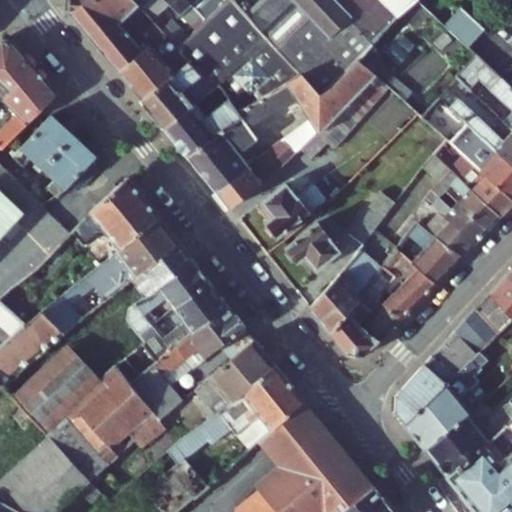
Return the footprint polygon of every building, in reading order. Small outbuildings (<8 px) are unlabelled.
[(74,0),(72,11),(124,74),(166,35),(158,23),(157,25),(154,28),(148,21),(144,24),(140,28),(134,34),(102,0),(74,0)] [(145,10),(135,0),(102,0),(134,34),(140,28),(130,16),(134,12),(144,24),(148,21),(154,28),(157,25),(145,10)] [(193,0),(135,0),(145,10),(155,0),(169,0),(186,17),(198,6),(194,1),(193,0)] [(183,68),(174,76),(145,100),(166,128),(199,103),(214,91),(220,86),(238,110),(242,115),(247,113),(254,110),(295,92),(309,72),(298,60),(248,11),(236,0),(232,0),(213,21),(199,34),(182,53),(191,62),(183,68)] [(193,0),(194,1),(198,6),(213,21),(232,0),(210,0),(206,4),(203,0),(193,0)] [(346,73),(361,58),(377,41),(342,4),(337,0),(258,0),(248,11),(298,60),(309,72),(328,91),(346,73)] [(337,0),(342,4),(377,41),(400,18),(383,0),(337,0)] [(383,0),(400,18),(417,0),(383,0)] [(481,24),(459,2),(441,21),(463,43),(481,24)] [(166,35),(124,74),(145,100),(174,76),(160,59),(168,52),(183,68),(191,62),(182,53),(166,35)] [(16,42),(4,44),(0,48),(0,90),(29,57),(16,42)] [(0,145),(7,152),(62,95),(29,57),(0,90),(0,93),(24,118),(0,143),(0,145)] [(334,147),(388,84),(361,58),(346,73),(328,91),(309,72),(295,92),(254,110),(259,116),(264,122),(299,107),(323,136),(333,145),(334,147)] [(475,75),(511,112),(500,124),(511,135),(511,91),(485,65),(475,75)] [(211,117),(199,103),(166,128),(188,155),(239,117),(242,115),(238,110),(220,86),(214,91),(219,93),(227,104),(211,117)] [(446,91),(438,100),(493,152),(511,170),(511,135),(500,124),(491,134),(446,91)] [(242,115),(239,117),(188,155),(207,180),(238,156),(259,140),(250,128),(260,124),(267,133),(270,131),(264,122),(259,116),(254,110),(247,113),(242,115)] [(77,138),(55,118),(18,160),(26,168),(33,161),(45,172),(77,138)] [(452,133),(446,140),(465,159),(511,204),(511,170),(493,152),(483,162),(452,133)] [(310,164),(333,145),(323,136),(302,153),(310,164)] [(101,161),(77,138),(45,172),(60,185),(52,193),(57,198),(63,203),(67,199),(88,175),(101,161)] [(456,169),(436,149),(429,157),(449,176),(451,174),(456,169)] [(248,168),(217,192),(232,211),(296,158),(291,152),(280,162),(270,151),(248,168)] [(217,192),(248,168),(238,156),(207,180),(217,192)] [(428,173),(431,169),(445,181),(449,176),(429,157),(422,167),(428,173)] [(451,174),(459,182),(472,194),(500,220),(511,207),(511,204),(465,159),(456,169),(451,174)] [(0,245),(20,223),(28,230),(49,207),(0,161),(0,245)] [(436,190),(444,198),(459,182),(451,174),(449,176),(445,181),(436,190)] [(75,206),(96,184),(88,175),(67,199),(75,206)] [(162,220),(133,180),(87,227),(93,236),(101,230),(115,248),(109,254),(112,258),(162,220)] [(298,198),(287,185),(263,205),(274,219),(268,224),(271,228),(266,231),(273,240),(278,237),(279,239),(326,202),(313,185),(298,198)] [(433,209),(444,198),(436,190),(426,202),(433,209)] [(382,193),(350,236),(363,246),(395,203),(382,193)] [(500,220),(472,194),(457,210),(486,236),(500,220)] [(457,210),(446,221),(451,226),(475,248),(486,236),(457,210)] [(132,280),(180,244),(162,220),(112,258),(69,292),(74,299),(106,275),(117,291),(132,280)] [(341,254),(318,224),(287,248),(290,252),(286,257),(293,266),(298,262),(307,262),(316,273),(341,254)] [(461,262),(475,248),(451,226),(437,241),(461,262)] [(404,260),(428,234),(421,228),(397,253),(404,260)] [(437,241),(413,268),(417,272),(435,290),(461,262),(437,241)] [(195,264),(180,244),(132,280),(147,300),(195,264)] [(404,260),(397,253),(384,267),(393,275),(406,261),(404,260)] [(356,255),(311,313),(330,336),(361,297),(378,274),(379,273),(356,255)] [(171,317),(211,286),(195,264),(147,300),(129,313),(126,327),(138,343),(151,333),(145,325),(166,309),(171,317)] [(384,267),(379,273),(378,274),(388,285),(393,275),(384,267)] [(417,272),(383,310),(398,326),(435,290),(417,272)] [(511,282),(505,275),(487,295),(511,321),(511,322),(511,282)] [(156,366),(230,309),(211,286),(171,317),(182,331),(161,347),(151,333),(138,343),(156,366)] [(6,300),(26,324),(42,312),(20,287),(6,300)] [(487,295),(471,311),(496,338),(511,321),(487,295)] [(361,297),(330,336),(347,357),(363,357),(394,330),(361,297)] [(42,312),(60,334),(78,321),(60,298),(42,312)] [(0,323),(12,336),(26,324),(6,300),(0,304),(0,323)] [(204,363),(247,331),(230,309),(156,366),(130,387),(153,416),(158,424),(180,407),(157,378),(166,371),(169,375),(197,354),(204,363)] [(485,349),(496,338),(471,311),(461,323),(485,349)] [(26,324),(12,336),(0,346),(0,381),(3,385),(60,334),(42,312),(26,324)] [(395,399),(396,419),(406,431),(452,383),(475,359),(478,356),(485,349),(461,323),(442,345),(449,351),(434,364),(430,359),(395,399)] [(153,416),(130,387),(156,366),(138,343),(111,364),(117,371),(102,385),(67,418),(95,451),(106,443),(111,449),(153,416)] [(228,365),(228,371),(195,396),(214,420),(276,369),(256,343),(228,365)] [(102,385),(68,346),(10,393),(34,420),(48,437),(67,418),(102,385)] [(452,383),(406,431),(426,456),(468,417),(471,415),(459,402),(485,377),(480,370),(485,365),(478,356),(475,359),(452,383)] [(266,438),(304,405),(276,369),(214,420),(176,451),(185,462),(186,462),(188,461),(209,445),(212,448),(230,434),(236,440),(254,424),(266,438)] [(3,385),(0,381),(0,418),(3,422),(12,415),(24,429),(34,420),(10,393),(3,385)] [(468,417),(426,456),(447,481),(511,423),(511,398),(478,429),(468,417)] [(266,438),(257,445),(280,468),(307,445),(307,438),(313,434),(323,429),(304,405),(266,438)] [(153,416),(111,449),(118,457),(135,444),(142,454),(167,435),(158,424),(153,416)] [(511,511),(511,423),(447,481),(471,511),(511,511)] [(254,424),(236,440),(248,454),(257,445),(266,438),(254,424)] [(319,438),(333,456),(340,451),(323,429),(313,434),(319,438)] [(333,462),(330,458),(333,456),(319,438),(313,434),(307,438),(307,445),(280,468),(257,487),(261,492),(254,497),(262,510),(333,462)] [(63,454),(87,482),(118,457),(111,449),(106,443),(95,451),(85,459),(73,444),(63,454)] [(333,456),(346,473),(353,468),(340,451),(333,456)] [(50,511),(52,509),(87,482),(63,454),(15,505),(0,498),(0,511),(50,511)] [(254,497),(247,503),(240,509),(237,511),(236,511),(298,511),(346,473),(333,456),(330,458),(333,462),(262,510),(254,497)] [(185,462),(152,488),(164,502),(172,511),(179,511),(208,488),(188,461),(186,462),(185,462)] [(346,473),(298,511),(348,511),(373,493),(354,469),(348,475),(346,473)] [(387,511),(373,493),(348,511),(387,511)] [(172,511),(164,502),(152,511),(172,511)]
